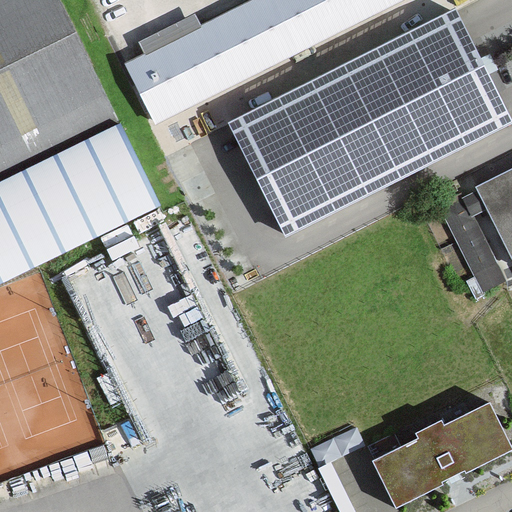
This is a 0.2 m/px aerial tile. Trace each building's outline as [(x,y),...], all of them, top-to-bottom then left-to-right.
[(0,0),(0,284),(158,207),(56,0),(0,0)] [(153,123),(400,0),(258,0),(125,67),(153,123)] [(511,117),(456,7),(227,122),(285,238),(511,123),(511,117)] [(462,201),(441,211),(481,292),(503,281),(498,271),(492,275),(464,219),(470,216),(462,201)] [(511,202),(488,214),(511,262),(511,202)] [(370,462),(394,510),(441,486),(440,483),(462,472),(463,475),(511,451),(487,403),(442,426),(439,421),(413,434),(416,439),(370,462)]
